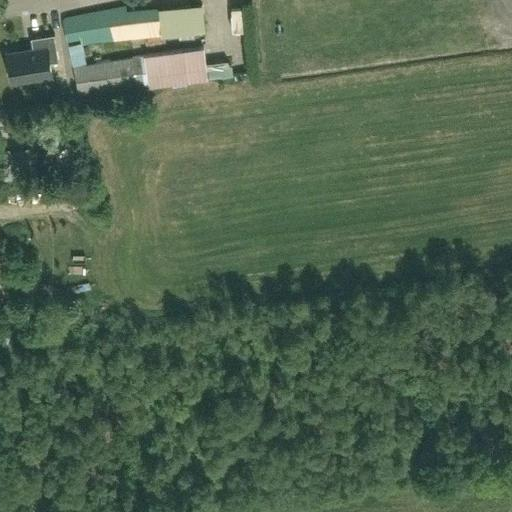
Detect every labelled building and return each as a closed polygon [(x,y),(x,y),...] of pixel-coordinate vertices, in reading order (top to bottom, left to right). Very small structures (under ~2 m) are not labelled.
[(202,3),(158,5),(126,9),(125,4),(63,17),(78,93),(207,78),(204,46),(119,56),(119,59),(88,63),(84,41),(113,35),(115,41),(162,36),(204,31),(202,3)] [(32,51),(2,55),(7,89),(53,83),(50,66),(58,65),(54,39),(31,42),(32,51)] [(73,146),(67,113),(44,117),(50,150),(73,146)] [(16,130),(41,128),(40,120),(15,122),(16,130)] [(71,222),(86,218),(83,205),(67,209),(71,222)]
